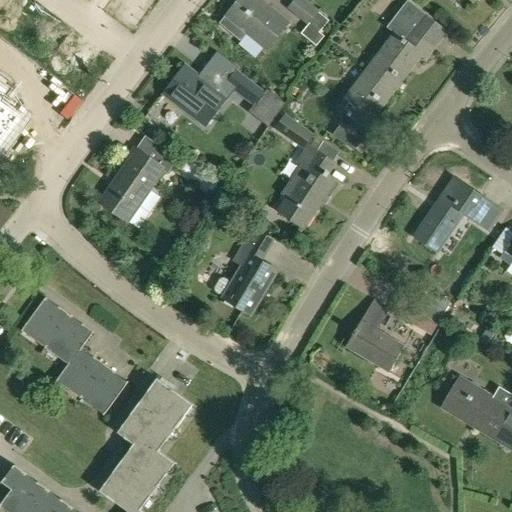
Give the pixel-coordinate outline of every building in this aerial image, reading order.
[(262,0),(239,0),(221,23),(242,40),(248,33),(269,49),(290,23),(262,0)] [(320,32),(332,18),(323,9),(322,11),(308,0),(295,0),(289,8),(310,25),(320,32)] [(397,33),(369,71),(396,91),(423,56),(427,59),(436,47),(437,48),(451,31),(421,9),(401,35),(397,33)] [(186,65),(165,93),(166,93),(186,109),(208,125),(229,98),(186,65)] [(270,96),(267,94),(268,92),(238,68),(226,83),(257,107),(258,106),(261,107),(270,96)] [(369,71),(340,109),(349,115),(342,125),(365,142),(373,131),(369,127),(396,91),(369,71)] [(0,147),(18,123),(0,109),(0,147)] [(305,147),(314,135),(290,118),(282,131),(305,147)] [(337,164),(335,162),(341,152),(325,141),(318,151),(311,147),(301,162),(309,167),(281,210),(307,227),(336,182),(328,177),(337,164)] [(131,159),(101,202),(129,221),(151,190),(164,170),(168,173),(178,159),(160,146),(152,157),(139,148),(138,147),(136,146),(128,158),(131,159)] [(202,181),(208,163),(193,158),(186,176),(202,181)] [(503,209),(456,178),(417,236),(439,251),(465,212),(490,229),(503,209)] [(221,278),(215,288),(216,291),(225,296),(224,297),(254,315),(280,271),(263,261),(270,250),(275,241),(255,229),(249,237),(236,260),(244,264),(233,282),(225,277),(221,278)] [(511,242),(502,257),(511,264),(511,242)] [(323,314),(328,305),(311,295),(306,304),(323,314)] [(47,348),(71,314),(47,297),(23,330),(47,348)] [(375,300),(349,346),(392,371),(406,346),(379,330),(391,309),(375,300)] [(69,364),(83,348),(95,331),(71,314),(47,348),(69,364)] [(83,348),(69,364),(58,380),(81,397),(106,364),(83,348)] [(106,364),(81,397),(105,415),(130,381),(106,364)] [(177,427),(195,404),(159,377),(142,401),(177,427)] [(511,393),(501,387),(495,398),(461,378),(444,407),(511,447),(511,393)] [(125,424),(141,435),(160,450),(177,427),(142,401),(125,424)] [(121,464),(156,490),(177,462),(160,450),(141,435),(121,464)] [(139,511),(156,490),(121,464),(101,490),(130,511),(139,511)] [(27,472),(3,506),(11,511),(33,511),(49,489),(27,472)] [(0,509),(15,489),(0,477),(0,509)] [(33,511),(67,511),(72,505),(49,489),(33,511)]
